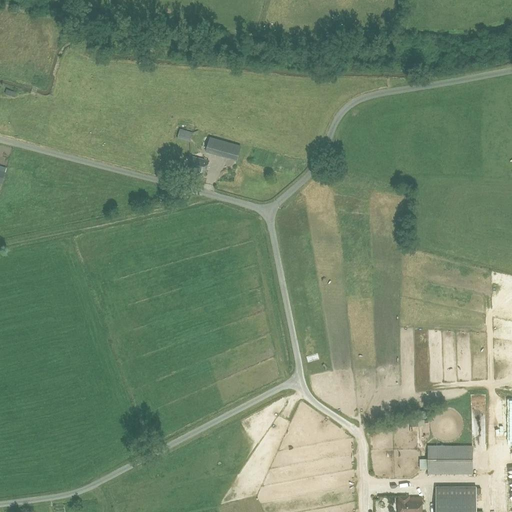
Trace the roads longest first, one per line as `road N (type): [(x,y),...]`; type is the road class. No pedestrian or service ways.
road 1 (unclassified): [(294,377),(84,488),(0,504)]
road 2 (unclassified): [(511,70),(351,102),(334,119),(316,164),(267,211)]
road 3 (unclassified): [(267,211),(0,139)]
road 4 (track): [(0,244),(216,196)]
road 5 (unclassified): [(267,211),(294,377)]
road 6 (unclassified): [(294,377),(360,438),(364,511)]
